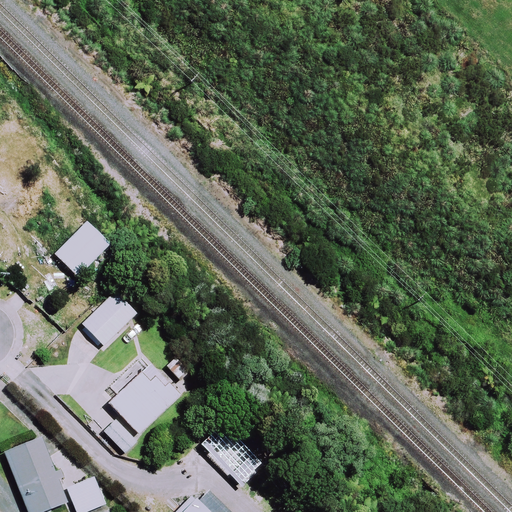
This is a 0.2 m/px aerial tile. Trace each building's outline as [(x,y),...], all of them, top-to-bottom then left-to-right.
[(105,243),(82,221),(50,253),(73,275),(105,243)] [(135,315),(115,293),(80,326),(100,348),(135,315)] [(178,397),(140,357),(99,396),(119,417),(102,433),(120,453),(178,397)] [(6,453),(21,491),(22,494),(19,496),(25,511),(47,511),(66,505),(40,439),(6,453)] [(89,511),(105,506),(94,479),(65,491),(74,511),(89,511)] [(206,511),(193,499),(180,511),(206,511)]
